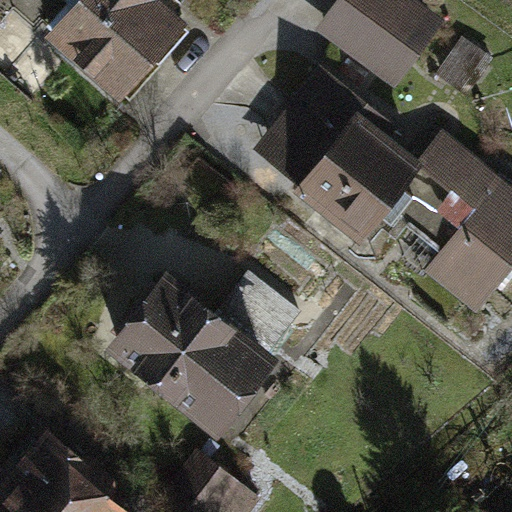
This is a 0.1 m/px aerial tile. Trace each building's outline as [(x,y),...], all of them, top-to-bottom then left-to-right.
[(55,29),(53,31),(120,90),(181,20),(158,0),(80,0),(76,5),(71,1),(50,25),(55,29)] [(402,0),(348,0),(330,25),(393,71),(431,21),(402,0)] [(486,61),(458,43),(442,69),(470,87),(486,61)] [(323,70),(277,128),(292,141),(278,158),(306,180),(302,186),(360,232),(378,211),(416,162),(377,131),(386,120),(323,70)] [(511,256),(511,194),(450,146),(433,168),(419,158),(416,162),(378,211),(391,221),(397,215),(444,252),(434,265),(474,297),(505,258),(509,261),(511,256)] [(214,314),(170,279),(120,343),(214,417),(300,309),(250,269),(214,314)] [(50,434),(0,491),(0,511),(124,511),(79,472),(85,465),(50,434)] [(241,511),(254,496),(198,453),(167,493),(192,511),(241,511)]
